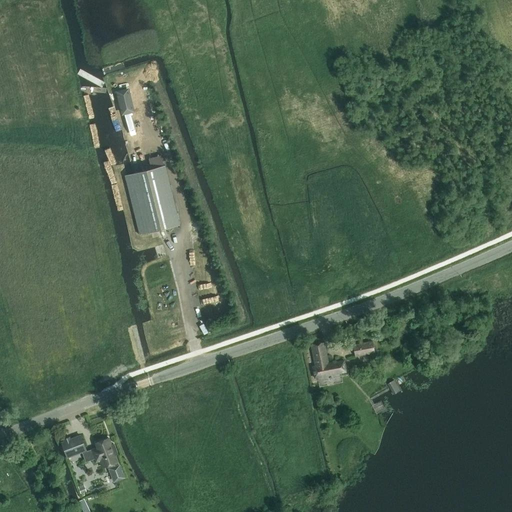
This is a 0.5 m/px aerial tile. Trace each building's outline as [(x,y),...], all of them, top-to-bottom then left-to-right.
[(129,88),(115,91),(121,115),(135,112),(129,88)] [(148,114),(145,88),(139,89),(142,114),(148,114)] [(149,160),(151,168),(133,173),(126,175),(125,175),(140,234),(179,224),(165,165),(163,165),(161,156),(149,160)] [(372,341),(353,345),(355,356),(374,352),(372,341)] [(315,378),(346,372),(344,360),(326,364),(323,344),(311,346),(315,366),(312,366),(315,378)] [(111,445),(109,438),(94,443),(95,448),(87,451),(80,434),(70,438),(69,436),(63,439),(64,441),(60,442),(67,458),(82,453),(85,462),(95,458),(96,461),(100,460),(103,468),(108,466),(114,482),(124,478),(115,455),(118,454),(114,444),(111,445)] [(78,486),(81,493),(86,491),(83,484),(78,486)]
